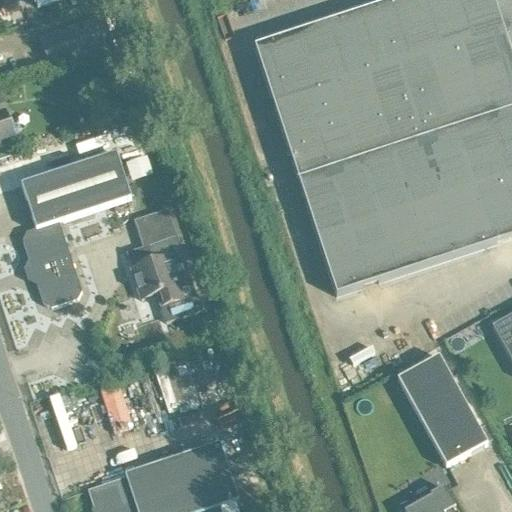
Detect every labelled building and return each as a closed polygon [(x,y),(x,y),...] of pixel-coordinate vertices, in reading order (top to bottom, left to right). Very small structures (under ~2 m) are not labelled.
[(33,0),(37,10),(56,4),(68,0),(33,0)] [(511,0),(406,0),(254,50),(336,299),(511,241),(511,0)] [(49,71),(68,64),(113,51),(103,20),(58,34),(39,40),(49,71)] [(124,104),(143,97),(130,59),(111,66),(124,104)] [(0,115),(0,148),(13,145),(3,115),(0,115)] [(52,311),(78,303),(82,295),(59,226),(78,219),(131,203),(116,158),(40,181),(21,188),(36,232),(27,235),(23,243),(30,265),(27,272),(30,282),(36,285),(44,307),(52,311)] [(153,265),(131,272),(141,302),(157,297),(161,310),(166,325),(201,313),(168,212),(134,223),(143,251),(148,250),(153,265)] [(511,318),(492,330),(511,365),(511,318)] [(414,330),(365,350),(371,365),(420,345),(414,330)] [(446,470),(487,447),(439,360),(397,383),(446,470)] [(94,511),(220,511),(220,510),(239,504),(220,448),(125,478),(126,481),(88,494),(94,511)] [(455,511),(451,502),(444,490),(430,498),(431,499),(420,506),(418,504),(415,504),(412,504),(409,505),(408,507),(407,510),(407,511),(455,511)]
